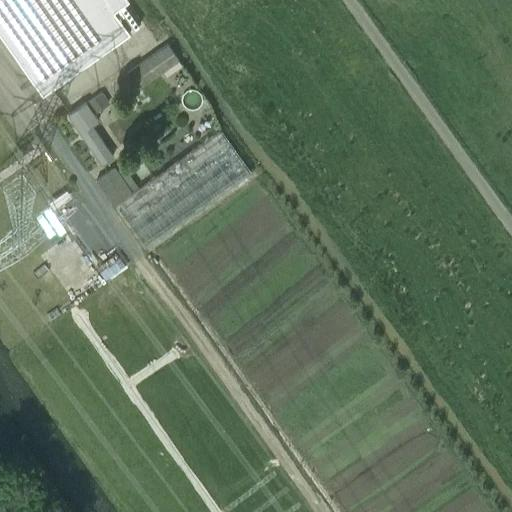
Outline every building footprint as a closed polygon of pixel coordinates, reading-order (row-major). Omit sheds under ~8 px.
[(0,0),(0,33),(42,94),(130,32),(114,9),(127,0),(0,0)] [(126,73),(137,88),(178,60),(167,44),(126,73)] [(87,101),(94,112),(109,101),(102,90),(87,101)] [(112,156),(91,125),(98,120),(86,101),(68,114),(101,163),(112,156)] [(139,187),(114,204),(144,247),(202,206),(251,171),(221,129),(139,187)]
